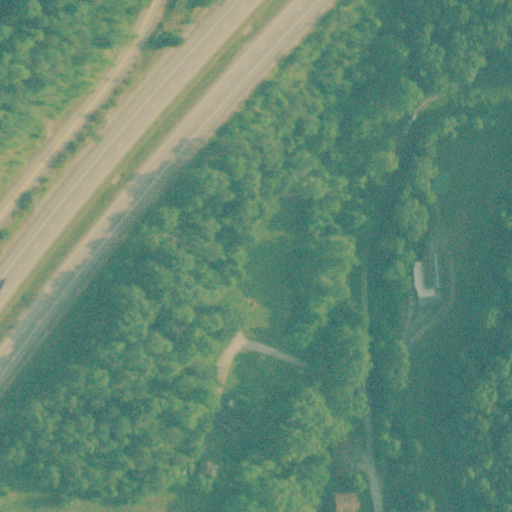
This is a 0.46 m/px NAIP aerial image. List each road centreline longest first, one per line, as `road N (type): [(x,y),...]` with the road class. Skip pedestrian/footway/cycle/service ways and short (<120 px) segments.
road 1 (motorway): [(0,353),(150,169),(313,0)]
road 2 (motorway): [(246,0),(0,267)]
road 3 (residential): [(0,205),(115,64),(153,0)]
